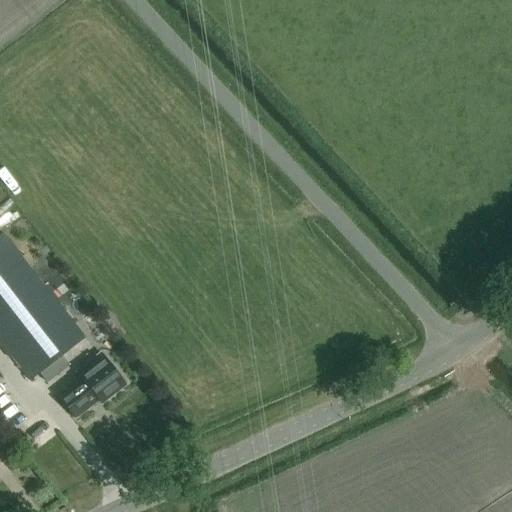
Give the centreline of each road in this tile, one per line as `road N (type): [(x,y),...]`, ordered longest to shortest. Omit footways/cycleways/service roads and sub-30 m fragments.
road 1 (unclassified): [(456,349),(133,0)]
road 2 (tertiary): [(109,511),(456,349)]
